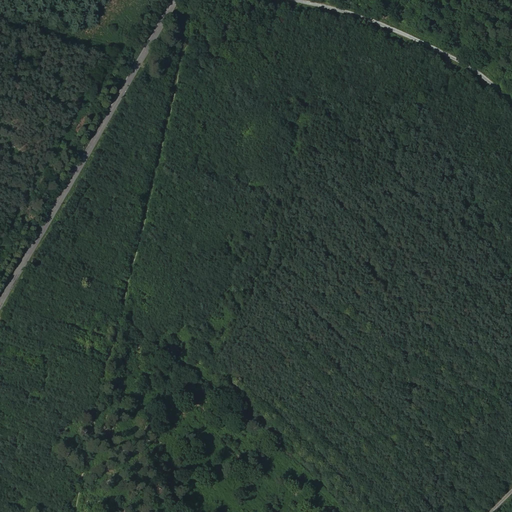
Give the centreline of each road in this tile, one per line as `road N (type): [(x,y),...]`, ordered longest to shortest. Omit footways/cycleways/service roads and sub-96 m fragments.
road 1 (track): [(75,511),(190,0)]
road 2 (tertiary): [(181,0),(0,298)]
road 3 (track): [(511,102),(452,57),(395,30),(291,0)]
road 4 (track): [(138,61),(0,26)]
